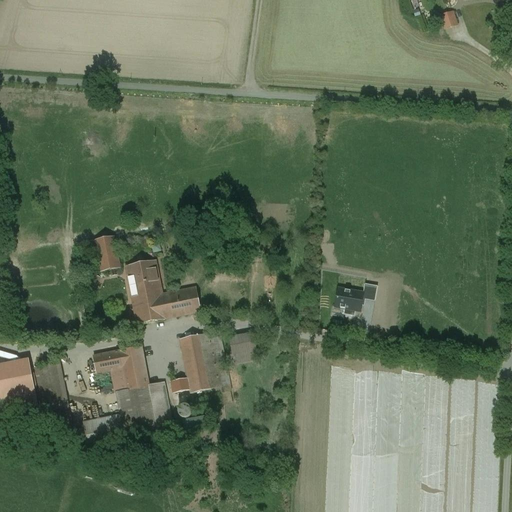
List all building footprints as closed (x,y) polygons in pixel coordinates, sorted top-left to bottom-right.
[(452,14),(441,18),(445,29),(456,25),(452,14)] [(236,237),(223,237),(221,257),(235,258),(236,237)] [(113,238),(84,244),(86,258),(97,255),(101,273),(119,269),(113,238)] [(155,262),(126,268),(131,295),(161,289),(155,262)] [(161,289),(131,295),(137,326),(167,320),(162,296),(161,289)] [(176,293),(162,296),(167,320),(201,313),(196,289),(176,293)] [(212,334),(180,341),(188,380),(171,383),(173,394),(190,391),(191,394),(222,388),(212,334)] [(252,336),(231,340),(236,364),(256,360),(252,336)] [(142,348),(112,354),(120,394),(149,388),(149,386),(142,348)] [(149,388),(120,394),(112,354),(93,358),(96,374),(112,371),(117,393),(116,393),(121,416),(126,442),(127,448),(159,441),(149,388)] [(29,359),(0,365),(0,402),(11,401),(13,413),(39,408),(29,359)] [(49,367),(36,369),(43,409),(67,404),(59,365),(49,367)] [(165,383),(149,386),(149,388),(159,441),(175,438),(165,383)] [(67,404),(43,409),(45,419),(69,414),(67,404)] [(185,406),(183,407),(182,407),(180,408),(179,410),(179,411),(178,412),(178,413),(178,415),(179,415),(179,417),(180,418),(181,418),(182,419),(184,419),(185,420),(186,419),(188,419),(189,418),(190,416),(191,415),(191,414),(191,413),(191,411),(191,410),(190,409),(189,408),(187,407),(186,407),(185,406)] [(45,419),(48,434),(72,430),(69,414),(45,419)] [(121,416),(84,424),(89,449),(126,442),(121,416)]
